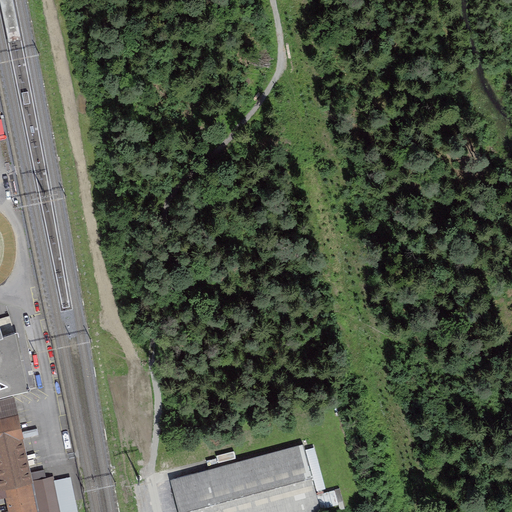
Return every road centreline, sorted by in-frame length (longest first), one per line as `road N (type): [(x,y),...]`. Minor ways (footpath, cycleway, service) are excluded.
road 1 (track): [(273,0),(280,71),(230,139),(171,194),(163,222),(169,296),(147,483),(154,511)]
road 2 (unknown): [(18,283),(76,511)]
